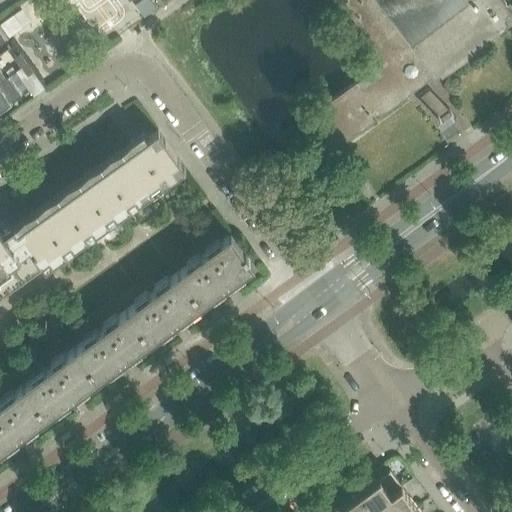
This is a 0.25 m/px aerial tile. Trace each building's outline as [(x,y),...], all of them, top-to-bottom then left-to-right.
[(150,0),(140,0),(135,4),(144,16),(156,7),(150,0)] [(406,95),(511,18),(511,11),(503,0),(340,0),(384,60),(296,123),(321,157),(406,95)] [(26,63),(19,53),(13,58),(20,67),(26,63)] [(33,72),(26,63),(20,67),(27,77),(33,72)] [(0,110),(11,102),(0,86),(0,110)] [(0,299),(185,168),(158,129),(147,137),(143,131),(131,139),(121,149),(110,155),(100,164),(88,170),(78,179),(67,185),(57,195),(45,201),(36,210),(24,216),(14,225),(4,232),(0,226),(0,299)] [(254,265),(230,233),(178,271),(201,303),(254,265)] [(201,303),(178,271),(126,308),(150,341),(201,303)] [(150,341),(126,308),(74,346),(98,378),(150,341)] [(98,378),(74,346),(23,384),(46,416),(98,378)] [(0,449),(46,416),(23,384),(0,400),(0,449)] [(370,507),(401,485),(390,468),(358,491),(370,507)] [(366,511),(407,511),(416,505),(401,485),(370,507),(366,511)] [(365,511),(366,511),(370,507),(358,491),(329,511),(365,511)]
